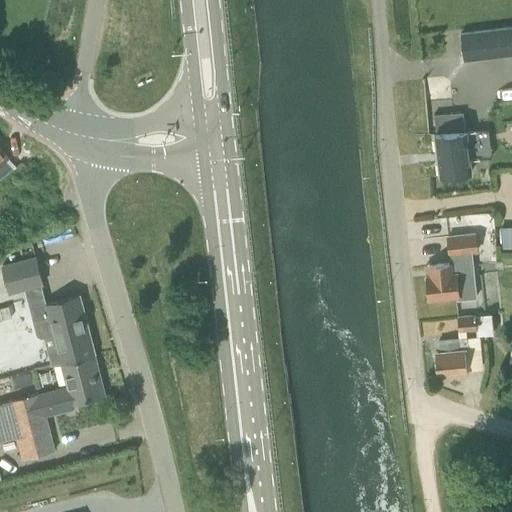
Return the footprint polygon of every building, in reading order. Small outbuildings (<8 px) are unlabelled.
[(511,26),(504,28),(460,33),(464,60),(511,53),(511,26)] [(462,112),(432,116),(434,135),(439,175),(472,171),(470,159),(467,131),(465,131),(462,112)] [(488,129),(467,131),(470,159),(490,157),(488,129)] [(0,165),(10,158),(0,146),(0,165)] [(462,219),(444,220),(444,231),(463,231),(462,219)] [(511,225),(500,226),(501,248),(511,247),(511,225)] [(474,234),(447,237),(449,254),(476,251),(474,234)] [(431,276),(426,276),(429,298),(449,296),(457,295),(457,299),(475,297),(470,252),(449,254),(450,263),(430,265),(431,276)] [(25,289),(41,285),(44,284),(37,255),(1,264),(8,293),(25,289)] [(41,285),(25,289),(33,323),(50,318),(47,305),(41,285)] [(61,362),(95,354),(80,296),(47,305),(50,318),(33,323),(37,336),(41,338),(44,337),(51,365),(61,362)] [(435,352),(437,374),(467,371),(468,371),(466,353),(468,353),(466,338),(466,330),(476,329),(477,335),(494,333),(492,314),(487,314),(457,317),(459,339),(438,341),(439,352),(435,352)] [(67,387),(39,394),(44,414),(72,406),(71,403),(105,394),(95,354),(61,362),(67,387)] [(54,450),(44,414),(39,394),(39,392),(7,401),(16,437),(22,459),(54,450)] [(0,441),(16,437),(7,401),(0,402),(0,441)]
